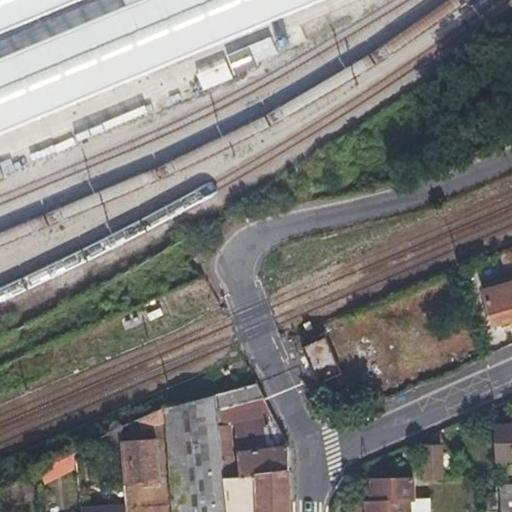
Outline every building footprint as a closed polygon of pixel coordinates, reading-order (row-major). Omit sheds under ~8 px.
[(0,0),(0,30),(72,0),(0,0)] [(147,0),(0,61),(0,136),(329,0),(147,0)] [(507,275),(511,273),(511,261),(509,251),(501,255),(507,275)] [(511,280),(500,284),(482,289),(494,327),(511,320),(511,280)] [(326,395),(332,393),(339,390),(333,376),(338,374),(322,338),(300,348),(316,383),(319,382),(326,395)] [(224,511),(223,499),(221,473),(218,413),(262,399),(256,386),(164,415),(172,511),(224,511)] [(270,417),(266,408),(262,399),(218,413),(221,473),(231,471),(228,422),(270,417)] [(224,511),(287,511),(285,448),(272,421),(233,426),(237,497),(223,499),(224,511)] [(496,461),(511,459),(511,426),(495,427),(496,461)] [(122,444),(120,429),(110,434),(111,446),(122,444)] [(125,484),(143,483),(160,481),(157,441),(122,444),(125,484)] [(441,477),(440,442),(419,443),(420,478),(441,477)] [(366,503),(365,511),(409,511),(409,498),(414,498),(414,480),(373,481),(373,503),(366,503)] [(499,511),(511,511),(511,490),(499,491),(499,511)]
